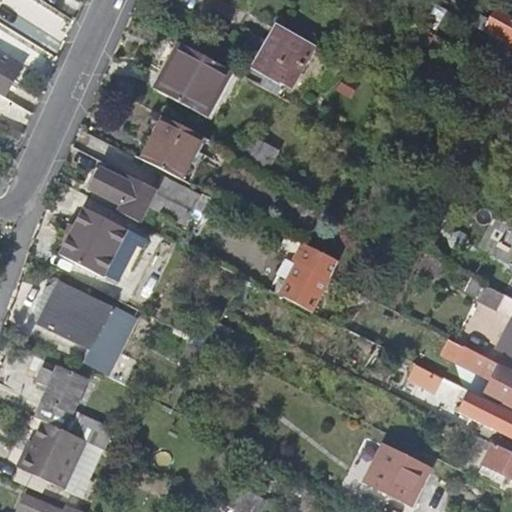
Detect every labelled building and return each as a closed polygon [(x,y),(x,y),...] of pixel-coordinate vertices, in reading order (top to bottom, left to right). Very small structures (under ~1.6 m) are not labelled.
[(511,19),(498,11),(487,30),(505,40),(503,45),(511,50),(511,19)] [(267,46),(271,48),(258,72),(278,83),(279,82),(292,89),(314,50),(277,29),(267,46)] [(233,74),(186,49),(175,70),(168,66),(154,93),(207,121),(233,74)] [(0,95),(4,97),(21,68),(0,54),(0,95)] [(203,141),(163,120),(143,162),(182,181),(203,141)] [(241,156),(271,170),(280,150),(250,136),(241,156)] [(99,169),(90,190),(142,215),(146,207),(164,216),(173,199),(140,183),(137,188),(99,169)] [(164,178),(158,191),(196,210),(202,198),(164,178)] [(87,207),(62,256),(107,279),(132,230),(87,207)] [(338,261),(303,243),(294,261),(330,279),(338,261)] [(289,301),(311,313),(327,280),(300,266),(291,284),(296,287),(289,301)] [(58,284),(37,325),(89,351),(94,340),(117,351),(131,322),(109,311),(109,309),(58,284)] [(227,312),(211,304),(200,325),(216,333),(220,325),(222,320),(227,312)] [(209,345),(222,352),(232,331),(220,325),(216,333),(209,345)] [(499,366),(456,343),(450,355),(493,377),(499,366)] [(210,375),(222,352),(209,345),(207,344),(195,368),(210,375)] [(410,364),(405,379),(434,390),(439,375),(410,364)] [(511,413),(511,372),(499,366),(493,377),(485,394),(503,403),(501,408),(511,413)] [(47,390),(36,414),(65,428),(87,381),(58,367),(54,375),(43,369),(36,384),(47,390)] [(459,387),(443,379),(436,392),(452,400),(455,394),(459,387)] [(459,387),(455,394),(464,399),(468,391),(459,387)] [(511,413),(501,408),(468,391),(464,399),(457,413),(485,427),(494,431),(511,440),(511,413)] [(65,428),(36,414),(35,416),(45,421),(64,431),(65,428)] [(74,432),(104,447),(111,434),(81,419),(74,432)] [(64,431),(45,421),(34,444),(30,442),(18,468),(64,489),(86,441),(64,431)] [(491,436),(494,431),(485,427),(482,432),(491,436)] [(511,481),(511,455),(494,446),(480,474),(502,486),(506,478),(511,481)] [(386,448),(367,484),(414,508),(432,472),(386,448)] [(236,511),(237,511),(269,511),(272,505),(244,492),(236,511)] [(57,511),(25,498),(19,511),(75,511),(66,508),(64,511),(57,511)]
